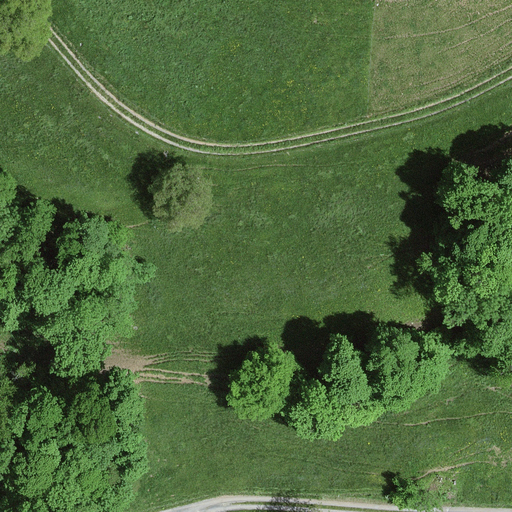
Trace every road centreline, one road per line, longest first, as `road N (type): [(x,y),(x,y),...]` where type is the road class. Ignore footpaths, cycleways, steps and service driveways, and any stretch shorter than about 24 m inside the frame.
road 1 (track): [(23,0),(122,109),(183,145),(251,152),(440,106),(511,76)]
road 2 (track): [(390,511),(248,501),(176,511)]
